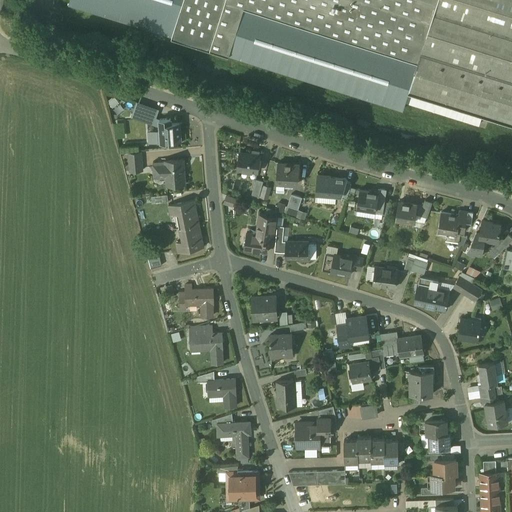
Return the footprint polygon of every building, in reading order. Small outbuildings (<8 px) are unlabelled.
[(511,0),(70,0),(69,4),(403,108),(405,102),(479,125),(483,113),(511,121),(511,0)] [(131,116),(160,126),(160,119),(157,117),(159,109),(137,101),(131,116)] [(171,123),(170,118),(160,119),(160,126),(161,133),(158,133),(159,142),(162,142),(180,141),(179,122),(171,123)] [(141,152),(129,153),(130,172),(142,171),(141,152)] [(260,155),(240,152),(238,169),(249,171),(249,169),(257,170),(260,155)] [(184,159),(165,160),(165,163),(153,164),(154,174),(166,173),(167,185),(185,184),(184,159)] [(300,165),(291,165),(291,164),(278,163),(277,182),(298,183),(300,165)] [(336,178),(330,177),(330,175),(318,174),(317,192),(336,194),(336,195),(347,198),(348,193),(342,191),(344,185),(335,184),(336,178)] [(263,181),(256,179),(252,194),(260,196),(263,181)] [(352,183),(345,181),(344,185),(342,191),(348,193),(352,183)] [(386,190),(379,188),(378,192),(379,192),(378,199),(384,200),(386,190)] [(378,192),(360,189),(357,207),(376,210),(375,212),(382,213),(384,200),(378,199),(379,192),(378,192)] [(168,194),(152,196),(152,203),(168,201),(168,194)] [(237,206),(239,197),(226,194),(224,204),(237,206)] [(302,197),(291,194),(288,206),(298,209),(302,197)] [(195,199),(169,205),(170,205),(171,213),(171,214),(179,212),(182,226),(199,223),(198,223),(194,200),(195,200),(195,199)] [(420,214),(426,217),(431,202),(425,200),(423,205),(420,214)] [(417,204),(399,201),(396,218),(415,221),(416,213),(420,214),(423,205),(417,204)] [(459,214),(441,212),(439,229),(438,233),(439,233),(446,234),(445,239),(458,241),(460,241),(461,235),(461,231),(464,231),(466,222),(467,211),(460,210),(459,214)] [(270,215),(260,214),(257,234),(247,232),(245,248),(267,252),(271,227),(268,226),(270,215)] [(278,217),(270,215),(268,226),(271,227),(276,228),(278,217)] [(501,224),(492,223),(492,222),(482,220),(480,233),(479,237),(484,238),(499,240),(499,234),(501,224)] [(199,223),(182,226),(185,240),(177,242),(179,251),(178,251),(179,251),(204,246),(203,246),(199,223)] [(284,232),(277,231),(275,248),(282,248),(283,241),(284,232)] [(480,233),(477,232),(469,249),(479,254),(482,255),(484,238),(479,237),(480,233)] [(499,240),(493,247),(489,251),(495,257),(501,252),(496,247),(504,239),(499,234),(499,240)] [(504,239),(496,247),(501,252),(511,240),(511,237),(509,234),(504,239)] [(468,236),(461,235),(460,241),(458,241),(458,244),(464,245),(468,236)] [(309,241),(283,241),(282,248),(282,250),(286,250),(286,256),(299,256),(299,259),(309,259),(309,258),(309,243),(309,241)] [(159,252),(147,255),(151,268),(162,265),(159,252)] [(353,258),(326,253),(322,270),(331,271),(331,272),(350,275),(351,267),(355,268),(357,256),(353,255),(353,258)] [(363,257),(357,256),(355,268),(361,269),(363,257)] [(408,256),(403,271),(410,273),(415,259),(408,256)] [(464,269),(466,263),(458,259),(455,266),(464,269)] [(478,275),(481,270),(470,265),(468,271),(478,275)] [(398,269),(375,266),(373,285),(382,286),(382,285),(395,287),(395,288),(398,269)] [(472,283),(460,275),(453,286),(465,294),(472,283)] [(439,280),(420,276),(418,285),(419,285),(416,300),(425,302),(424,305),(446,309),(450,291),(437,288),(439,280)] [(482,289),(472,283),(465,294),(475,300),(482,289)] [(213,288),(192,289),(192,295),(186,295),(186,304),(202,303),(202,316),(213,315),(212,303),(213,303),(213,288)] [(276,295),(252,296),(253,319),(277,318),(276,295)] [(491,300),(494,309),(502,307),(499,297),(491,300)] [(287,311),(279,311),(280,324),(288,323),(287,311)] [(366,315),(347,318),(347,322),(343,323),(345,335),(339,336),(341,347),(352,345),(350,338),(369,335),(366,315)] [(481,322),(461,319),(458,337),(469,339),(470,336),(478,337),(481,322)] [(306,321),(290,324),(291,331),(307,328),(306,321)] [(343,323),(337,324),(339,336),(345,335),(343,323)] [(213,325),(201,326),(201,333),(213,333),(213,325)] [(213,333),(201,333),(201,326),(193,326),(190,327),(191,345),(202,345),(202,349),(212,348),(212,363),(223,362),(222,347),(223,347),(222,332),(213,333)] [(397,331),(380,333),(384,356),(400,354),(398,338),(397,331)] [(292,334),(270,335),(271,354),(281,354),(281,356),(293,356),(292,334)] [(398,338),(400,354),(400,356),(424,353),(421,335),(398,338)] [(379,356),(372,357),(373,361),(375,369),(381,368),(379,356)] [(369,361),(351,364),(350,363),(353,381),(353,380),(372,377),(372,378),(371,370),(375,369),(373,361),(369,361),(369,360),(369,361)] [(336,361),(327,363),(330,375),(343,372),(341,364),(337,365),(336,361)] [(495,361),(479,364),(482,384),(482,385),(494,383),(498,382),(495,361)] [(420,366),(420,371),(411,371),(411,393),(419,393),(419,394),(432,394),(432,381),(434,381),(434,366),(420,366)] [(306,368),(294,371),(296,376),(307,373),(306,368)] [(214,370),(198,376),(198,382),(208,381),(208,380),(215,380),(214,370)] [(215,380),(208,380),(208,381),(209,395),(225,394),(226,407),(237,406),(236,393),(237,393),(235,379),(215,380)] [(295,380),(277,381),(278,406),(296,405),(295,380)] [(494,383),(482,385),(482,384),(479,385),(481,397),(496,394),(494,383)] [(496,394),(481,397),(482,404),(485,403),(485,402),(497,400),(496,394)] [(497,400),(485,402),(485,403),(488,425),(508,422),(504,399),(497,400)] [(376,404),(361,407),(363,418),(378,415),(376,404)] [(334,405),(318,409),(319,417),(330,417),(331,425),(337,425),(336,418),(334,405)] [(232,413),(218,417),(218,423),(233,422),(232,413)] [(330,417),(319,417),(319,422),(319,433),(331,433),(331,429),(331,425),(330,417)] [(433,419),(425,420),(426,434),(428,434),(448,433),(447,419),(444,419),(433,419)] [(233,422),(218,423),(219,434),(237,433),(238,456),(248,455),(247,433),(250,433),(250,421),(233,422)] [(319,422),(297,422),(297,434),(296,434),(294,436),(294,440),(296,442),(298,442),(297,446),(320,446),(319,433),(319,422)] [(331,429),(331,433),(319,433),(320,446),(331,446),(331,433),(333,433),(333,429),(331,429)] [(448,433),(428,434),(429,448),(439,447),(451,447),(450,433),(448,433)] [(371,437),(358,437),(358,439),(358,460),(372,459),(371,439),(371,437)] [(384,438),(371,439),(372,459),(372,461),(385,461),(384,440),(384,438)] [(358,439),(344,440),(345,462),(359,462),(358,460),(358,439)] [(398,440),(384,440),(385,461),(385,463),(399,462),(399,460),(398,442),(398,440)] [(443,459),(435,459),(435,473),(454,473),(457,473),(456,459),(443,459)] [(484,460),(484,473),(496,472),(496,460),(484,460)] [(238,463),(220,465),(220,472),(227,471),(238,471),(238,463)] [(259,470),(227,471),(228,485),(259,484),(259,470)] [(298,471),(289,472),(293,485),(299,485),(298,471)] [(481,491),(499,490),(498,472),(496,472),(484,473),(480,473),(481,491)] [(454,473),(435,473),(432,473),(433,487),(440,487),(454,487),(454,473)] [(259,484),(228,485),(228,496),(228,499),(240,498),(240,499),(250,498),(254,498),(254,497),(255,495),(259,495),(259,484)] [(499,490),(481,491),(482,511),(495,511),(500,511),(499,490)] [(250,498),(240,499),(240,508),(240,510),(250,507),(250,498)]
